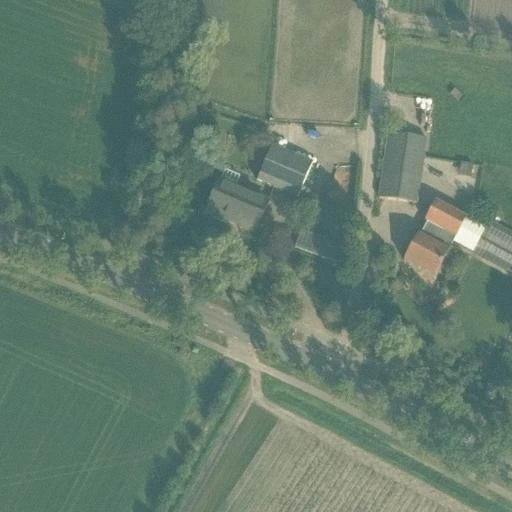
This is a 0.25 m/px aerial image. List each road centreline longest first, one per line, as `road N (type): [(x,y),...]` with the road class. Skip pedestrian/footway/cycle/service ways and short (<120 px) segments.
road 1 (unclassified): [(330,378),(348,300),(377,0)]
road 2 (tertiary): [(0,230),(225,323),(330,378)]
road 3 (tertiary): [(330,378),(511,466)]
